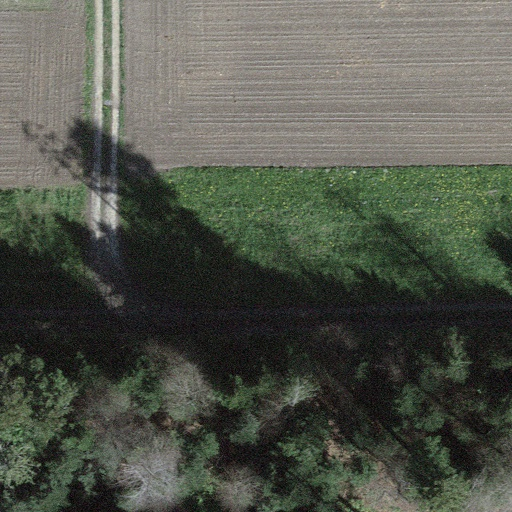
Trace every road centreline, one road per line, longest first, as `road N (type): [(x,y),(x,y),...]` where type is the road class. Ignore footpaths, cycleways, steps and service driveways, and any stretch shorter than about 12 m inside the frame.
road 1 (track): [(511,326),(0,343)]
road 2 (track): [(125,0),(133,340)]
